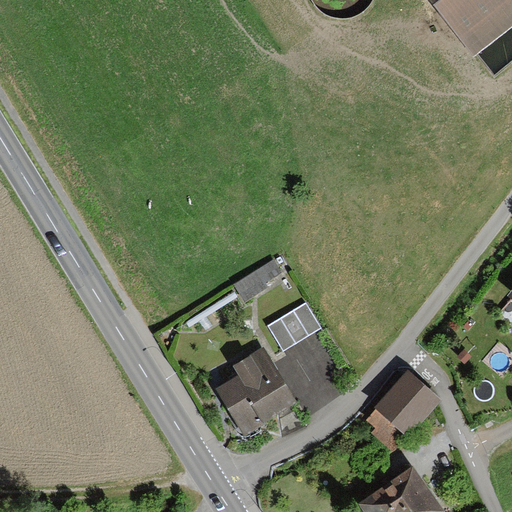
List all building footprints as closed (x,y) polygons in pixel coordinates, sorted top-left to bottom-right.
[(511,0),(442,0),(487,45),(511,20),(511,0)] [(245,296),(285,274),(276,258),(236,280),(245,296)] [(270,321),(285,349),(325,328),(309,300),(270,321)] [(268,337),(211,375),(259,447),(316,410),(268,337)] [(416,374),(377,420),(409,446),(447,401),(416,374)] [(454,511),(422,469),(377,503),(383,511),(454,511)]
